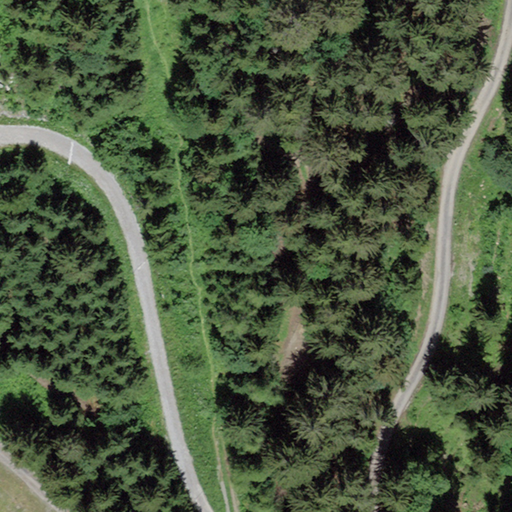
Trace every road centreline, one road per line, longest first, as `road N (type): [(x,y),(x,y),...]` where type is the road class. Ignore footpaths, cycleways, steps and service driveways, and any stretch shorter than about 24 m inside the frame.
road 1 (unclassified): [(511,5),(499,65),(448,186),(432,338),(395,408),(377,464),(373,511)]
road 2 (track): [(0,137),(54,142),(98,167),(131,228),(187,487),(204,511)]
